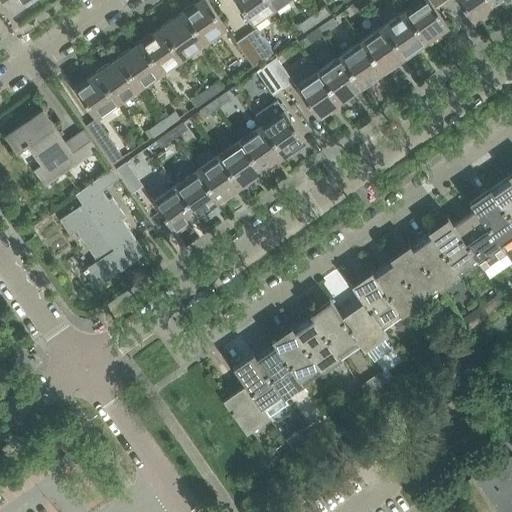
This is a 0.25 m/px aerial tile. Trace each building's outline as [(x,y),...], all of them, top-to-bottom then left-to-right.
[(1,0),(11,13),(29,0),(1,0)] [(198,0),(182,12),(204,43),(226,27),(206,0),(198,0)] [(234,0),(252,24),(274,9),(268,0),(234,0)] [(268,0),(274,9),(286,0),(268,0)] [(354,12),(367,3),(365,0),(354,0),(349,4),(354,12)] [(434,8),(445,1),(444,0),(419,0),(405,10),(427,41),(447,27),(434,8)] [(497,8),(491,0),(444,0),(445,1),(445,0),(457,0),(474,24),(497,8)] [(311,14),(317,22),(330,13),(325,5),(311,14)] [(405,56),(427,41),(405,10),(383,25),(405,56)] [(182,58),(204,43),(182,12),(161,27),(182,58)] [(304,31),(317,22),(311,14),(298,23),(304,31)] [(319,25),(324,33),(338,23),(333,16),(319,25)] [(312,41),(324,33),(319,25),(306,34),(312,41)] [(383,71),(405,56),(383,25),(361,40),(383,71)] [(160,73),(182,58),(161,27),(139,42),(160,73)] [(245,35),(262,59),(272,52),(255,28),(245,35)] [(289,42),(295,38),(296,37),(295,36),(290,29),(283,34),(289,42)] [(252,66),(262,59),(245,35),(235,42),(252,66)] [(362,86),(383,71),(361,40),(340,55),(362,86)] [(139,88),(160,73),(139,42),(117,57),(139,88)] [(340,102),(362,86),(340,55),(318,70),(340,102)] [(117,103),(139,88),(117,57),(96,72),(117,103)] [(266,64),(282,88),(292,82),(276,57),(266,64)] [(272,95),(282,88),(266,64),(256,71),(272,95)] [(317,117),(340,102),(318,70),(295,86),(317,117)] [(95,118),(117,103),(96,72),(73,87),(95,118)] [(204,89),(209,97),(224,87),(218,79),(204,89)] [(196,106),(209,97),(204,89),(191,98),(196,106)] [(212,99),(217,107),(231,98),(226,90),(212,99)] [(204,116),(217,107),(212,99),(198,109),(204,116)] [(45,185),(97,150),(83,130),(66,142),(42,108),(4,135),(16,152),(27,144),(41,163),(34,169),(45,185)] [(161,119),(166,127),(181,117),(175,109),(161,119)] [(261,125),(283,156),(305,140),(283,109),(261,125)] [(122,156),(105,132),(96,118),(86,125),(112,163),(122,156)] [(154,136),(166,127),(161,119),(148,128),(154,136)] [(168,130),(174,137),(188,127),(182,120),(168,130)] [(261,170),(283,156),(261,125),(240,140),(261,170)] [(161,146),(174,137),(168,130),(156,138),(161,146)] [(239,186),(261,170),(240,140),(218,155),(239,186)] [(218,201),(239,186),(218,155),(196,170),(218,201)] [(142,186),(126,161),(116,168),(133,192),(142,186)] [(196,170),(188,176),(182,167),(170,175),(176,184),(174,185),(196,216),(218,201),(196,170)] [(76,193),(81,201),(82,203),(59,219),(70,234),(75,230),(96,259),(86,266),(82,268),(95,287),(144,252),(121,218),(124,216),(112,198),(108,200),(101,190),(117,179),(110,169),(76,193)] [(511,220),(511,179),(493,192),(511,220)] [(174,231),(196,216),(174,185),(152,200),(174,231)] [(497,242),(511,231),(511,220),(493,192),(473,206),(497,242)] [(505,253),(497,242),(473,206),(472,207),(473,208),(452,223),(451,222),(483,268),(505,253)] [(483,269),(483,268),(451,222),(431,235),(456,271),(475,257),(483,269)] [(437,284),(456,271),(431,235),(412,249),(437,284)] [(418,297),(437,284),(412,249),(393,262),(418,297)] [(399,310),(418,297),(393,262),(374,275),(399,310)] [(386,319),(399,310),(374,275),(355,289),(380,324),(386,333),(392,329),(386,319)] [(386,333),(380,324),(355,289),(354,289),(363,302),(342,317),(333,304),(332,304),(365,351),(387,335),(385,333),(386,333)] [(488,312),(504,301),(498,294),(483,305),(488,312)] [(365,351),(332,304),(313,318),(337,352),(356,339),(365,351)] [(463,319),(470,328),(487,316),(486,314),(480,307),(463,319)] [(318,366),(337,352),(313,318),(294,331),(318,366)] [(299,379),(318,366),(294,331),(275,344),(299,379)] [(280,392),(299,379),(275,344),(256,357),(280,392)] [(260,406),(280,392),(256,357),(236,371),(260,406)] [(269,418),(260,406),(236,371),(245,384),(223,400),(246,433),(269,418)] [(387,383),(378,371),(362,382),(371,394),(387,383)] [(432,432),(458,414),(449,400),(423,418),(432,432)] [(444,449),(449,457),(455,465),(487,442),(476,427),(444,449)] [(279,446),(278,451),(281,455),(289,450),(283,442),(279,446)] [(511,511),(511,452),(476,478),(499,511),(511,511)]
